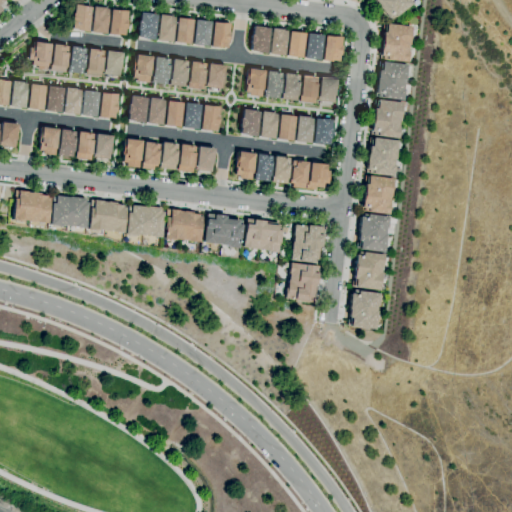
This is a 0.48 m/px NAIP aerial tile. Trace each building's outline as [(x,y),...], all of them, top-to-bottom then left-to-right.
[(393,19),(390,16),(387,18),(378,7),(379,6),(373,0),(408,0),(412,4),(393,19)] [(86,31),(75,30),(75,29),(70,28),(71,23),(69,23),(71,13),(72,5),(89,7),(86,31)] [(103,34),(88,32),(91,7),(102,8),(102,9),(107,9),(103,34)] [(116,36),(106,34),(109,10),(117,11),(117,10),(126,11),(125,20),(124,29),(123,29),(122,35),(116,35),(116,36)] [(152,40),(142,39),(143,38),(136,37),(137,31),(136,31),(137,21),(138,21),(139,12),(149,14),(149,15),(155,15),(152,40)] [(170,42),(154,40),(157,14),(168,16),(168,17),(173,18),(170,42)] [(188,44),(172,42),(175,18),(191,20),(188,44)] [(206,47),(190,45),(193,20),(208,22),(206,47)] [(224,48),(218,47),(217,48),(208,47),(210,22),(217,23),(228,24),(227,33),(226,42),(225,41),(224,48)] [(405,61),(382,59),(382,55),(380,55),(383,24),(409,27),(407,44),(406,44),(405,52),(406,52),(405,61)] [(264,54),(255,53),(255,52),(248,51),(249,44),(248,44),(249,34),(250,35),(251,26),(262,27),(262,28),(268,29),(264,54)] [(282,56),(267,54),(270,29),(281,30),(280,31),(285,31),(282,56)] [(300,58),(285,56),(287,32),(303,33),(300,58)] [(318,60),(302,58),(305,34),(321,35),(318,60)] [(337,62),(330,61),(320,60),(323,36),(332,37),(332,36),(340,37),(340,38),(341,38),(340,46),(339,46),(338,55),(337,55),(337,62)] [(45,70),(36,69),(36,66),(29,65),(30,61),(25,60),(27,48),(30,48),(31,42),(39,43),(39,42),(48,43),(46,66),(45,70)] [(63,74),(50,72),(50,71),(48,71),(48,66),(47,65),(50,44),(59,46),(66,47),(65,54),(64,66),(63,74)] [(81,74),(65,72),(68,47),(77,48),(84,49),(83,56),(82,67),(81,67),(81,74)] [(99,79),(85,77),(85,76),(83,75),(84,70),(83,70),(86,49),(95,50),(102,51),(101,58),(101,59),(99,71),(100,71),(99,79)] [(116,78),(105,77),(105,75),(101,74),(104,51),(121,53),(122,53),(119,69),(117,76),(116,76),(116,78)] [(147,83),(134,81),(134,78),(131,78),(132,71),(131,71),(132,61),(133,61),(133,55),(150,57),(148,74),(147,83)] [(164,85),(149,83),(150,78),(149,78),(152,57),(161,58),(168,59),(167,67),(166,78),(165,78),(164,85)] [(182,87),(167,85),(168,79),(168,80),(170,59),(179,60),(186,61),(185,69),(183,80),(182,87)] [(199,91),(187,89),(187,88),(185,88),(185,82),(186,82),(188,62),(197,63),(203,63),(203,72),(202,83),(200,83),(199,91)] [(401,100),(377,97),(378,94),(374,94),(376,80),(377,80),(379,62),(395,63),(395,64),(398,65),(398,64),(403,65),(401,90),(402,90),(401,100)] [(218,91),(206,90),(207,87),(202,86),(205,63),(220,64),(220,65),(223,65),(221,81),(219,81),(218,91)] [(259,97),(246,96),(247,93),(243,92),(244,85),(245,69),(246,69),(262,71),(260,91),(259,97)] [(277,99),(262,97),(262,91),(264,71),(273,72),(280,73),(279,81),(278,92),(278,91),(277,99)] [(295,101),(279,99),(280,94),(282,73),(291,74),(291,75),(298,75),(297,83),(295,94),(295,101)] [(313,105),(299,103),(300,102),(297,102),(298,97),(300,75),(316,77),(315,85),(314,85),(313,97),(314,97),(313,105)] [(330,105),(319,103),(319,101),(315,101),(318,76),(333,78),(333,79),(336,79),(333,95),(331,95),(330,105)] [(5,106),(0,105),(0,81),(8,82),(5,106)] [(22,108),(7,106),(10,81),(21,82),(20,83),(25,84),(22,108)] [(40,110),(25,108),(27,84),(43,86),(40,110)] [(58,113),(42,111),(45,86),(61,88),(58,113)] [(76,115),(60,113),(63,88),(74,89),(74,90),(79,90),(76,115)] [(94,117),(78,115),(80,91),(96,92),(94,117)] [(105,119),(96,117),(99,93),(107,94),(107,93),(116,94),(115,103),(114,112),(113,112),(112,118),(105,117),(105,119)] [(142,123),(132,122),(132,121),(126,120),(126,113),(125,113),(126,104),(127,104),(129,95),(139,97),(145,98),(142,123)] [(160,125),(144,123),(147,98),(158,99),(158,100),(162,100),(160,125)] [(396,138),(376,136),(376,132),(369,131),(371,117),(372,117),(374,100),(401,104),(398,121),(397,121),(396,128),(398,128),(396,138)] [(178,127),(162,126),(165,101),(180,103),(178,127)] [(196,129),(180,128),(182,103),(198,105),(196,129)] [(214,131),(207,130),(207,131),(198,130),(201,105),(208,106),(217,107),(218,107),(217,116),(216,125),(215,124),(214,131)] [(254,137),(244,136),(245,135),(238,134),(238,128),(237,127),(239,118),(241,109),(251,111),(257,112),(254,137)] [(272,139),(257,137),(259,112),(270,113),(275,114),(272,139)] [(290,141),(274,139),(277,115),(293,117),(290,141)] [(308,143),(292,141),(295,116),(306,117),(306,118),(311,119),(308,143)] [(326,145),(320,144),(320,145),(310,144),(313,119),(318,120),(319,119),(329,120),(328,129),(329,129),(328,138),(327,138),(326,145)] [(11,149),(0,148),(0,121),(9,122),(9,124),(13,124),(13,123),(15,124),(14,139),(12,139),(11,149)] [(52,157),(41,155),(42,153),(38,153),(39,146),(37,146),(39,130),(40,130),(40,127),(46,128),(46,127),(56,128),(54,149),(53,149),(52,157)] [(70,157),(55,155),(56,150),(55,150),(58,130),(67,131),(74,132),(73,139),(72,150),(71,150),(70,157)] [(89,161),(75,159),(73,158),(74,153),(73,153),(76,132),(84,133),(92,134),(91,142),(89,155),(90,155),(89,161)] [(107,161),(94,160),(95,158),(91,157),(94,134),(112,136),(110,152),(108,152),(107,159),(107,161)] [(136,168),(124,167),(124,163),(121,162),(121,155),(122,139),(140,141),(140,142),(139,142),(138,159),(137,159),(136,168)] [(391,175),(368,172),(368,169),(366,169),(370,139),(395,142),(393,159),(392,159),(391,166),(392,166),(391,175)] [(151,170),(139,169),(139,163),(142,142),(150,143),(158,144),(157,152),(155,163),(154,167),(151,166),(151,170)] [(172,170),(157,169),(158,163),(160,142),(168,143),(176,144),(175,153),(174,153),(173,163),(172,170)] [(190,173),(176,171),(175,171),(175,166),(178,145),(193,147),(192,155),(193,155),(191,166),(190,173)] [(208,174),(196,172),(196,171),(192,170),(195,146),(212,149),(213,149),(211,165),(210,164),(209,172),(208,172),(208,174)] [(249,180),(236,179),(237,176),(233,175),(234,169),(233,169),(235,157),(236,152),(252,154),(250,172),(249,180)] [(266,182),(251,180),(252,174),(254,154),(263,155),(270,156),(269,164),(268,175),(267,175),(266,182)] [(284,184),(269,182),(272,156),(281,157),(281,158),(288,159),(287,166),(286,177),(285,177),(284,184)] [(302,189),(290,188),(290,184),(287,183),(287,181),(289,167),(290,160),(297,161),(306,162),(303,184),(302,189)] [(314,190),(304,189),(305,186),(306,182),(305,182),(307,163),(324,165),(325,165),(324,171),(328,171),(326,184),(321,183),(321,188),(314,187),(314,190)] [(363,176),(359,211),(387,214),(391,179),(363,176)] [(50,195),(12,190),(8,220),(45,224),(83,228),(86,199),(50,195)] [(86,229),(120,233),(124,204),(89,200),(86,229)] [(124,234),(158,237),(161,208),(127,205),(124,234)] [(197,242),(185,241),(172,239),(172,241),(162,239),(163,230),(162,230),(163,217),(164,209),(169,209),(169,210),(178,211),(177,211),(182,212),(182,211),(191,212),(191,214),(197,215),(197,217),(200,217),(197,242)] [(236,249),(227,247),(227,246),(218,244),(213,243),(212,245),(200,243),(203,227),(204,219),(205,214),(212,215),(214,215),(214,214),(221,215),(221,216),(224,216),(223,219),(237,221),(236,222),(240,223),(240,225),(241,226),(239,239),(238,238),(238,241),(238,243),(237,243),(236,249)] [(354,249),(383,252),(387,217),(358,214),(354,249)] [(279,224),(243,220),(240,248),(276,252),(279,224)] [(316,263),(320,227),(292,224),(288,260),(316,263)] [(379,289),(380,255),(353,253),(351,288),(379,289)] [(316,267),(287,263),(282,299),(312,303),(316,267)] [(374,330),(364,328),(364,329),(348,327),(348,325),(345,325),(345,319),(346,319),(348,309),(347,309),(349,293),(352,294),(352,290),(364,291),(364,292),(378,294),(377,305),(375,305),(374,311),(376,311),(374,330)] [(158,394),(153,391),(159,380),(164,383),(158,394)] [(165,398),(160,395),(167,385),(172,387),(165,398)] [(169,404),(165,401),(173,389),(178,392),(169,404)] [(176,405),(172,402),(179,392),(183,395),(176,405)] [(255,448),(237,429),(241,426),(259,444),(255,448)] [(292,488),(280,475),(284,471),(296,485),(292,488)]
